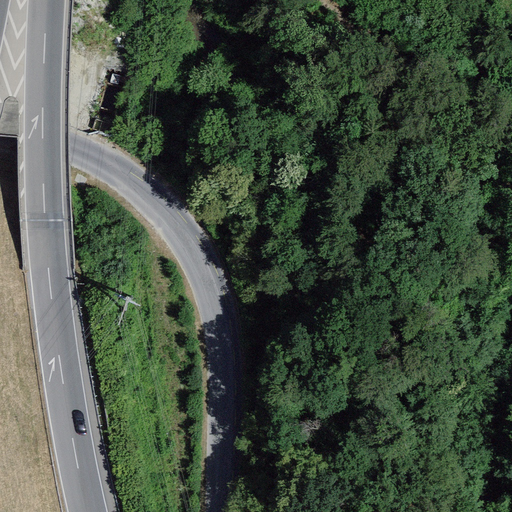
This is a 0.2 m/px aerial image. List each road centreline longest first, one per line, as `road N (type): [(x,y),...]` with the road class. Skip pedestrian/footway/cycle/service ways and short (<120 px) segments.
road 1 (motorway): [(88,511),(45,220),(47,0)]
road 2 (unclassified): [(0,129),(101,162),(144,191),(192,246),(222,333),(221,511)]
